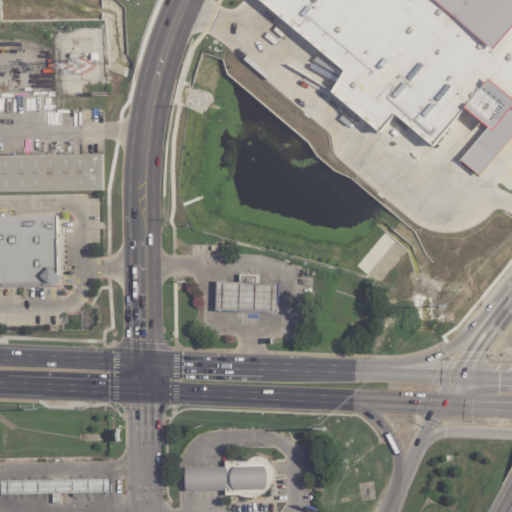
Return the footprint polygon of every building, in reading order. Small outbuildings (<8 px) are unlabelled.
[(263,0),(511,0),(511,126),(477,168),(458,152),(482,125),(459,106),(428,143),(390,111),(373,130),(321,86),(339,64),(263,0)] [(0,156),(103,156),(104,192),(0,192),(0,156)] [(0,217),(0,284),(58,284),(57,216),(0,217)] [(257,276),(256,284),(279,286),(278,314),(215,311),(217,283),(239,284),(239,276),(257,276)] [(230,464),(230,498),(262,498),(275,487),(278,474),(270,464),(253,461),(230,464)] [(60,495),(0,496),(0,482),(109,480),(110,494),(60,495)]
